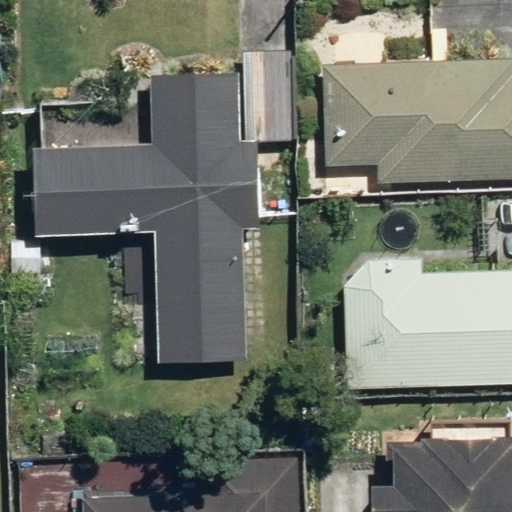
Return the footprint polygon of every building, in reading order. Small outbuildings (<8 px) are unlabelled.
[(505,60),(379,57),(379,33),(340,33),(340,57),(330,56),(329,159),(381,160),(381,174),(503,176),(505,60)] [(41,130),(39,225),(161,228),(158,355),(248,357),(251,222),(262,222),(265,135),(300,136),(303,47),(246,46),(245,74),(153,72),(151,132),(41,130)] [(360,351),(360,382),(511,380),(511,263),(449,264),(449,252),(345,253),(346,351),(360,351)] [(511,511),(511,420),(405,423),(406,475),(384,475),(384,511),(511,511)] [(305,511),(309,456),(215,449),(212,482),(85,474),(81,511),(305,511)]
